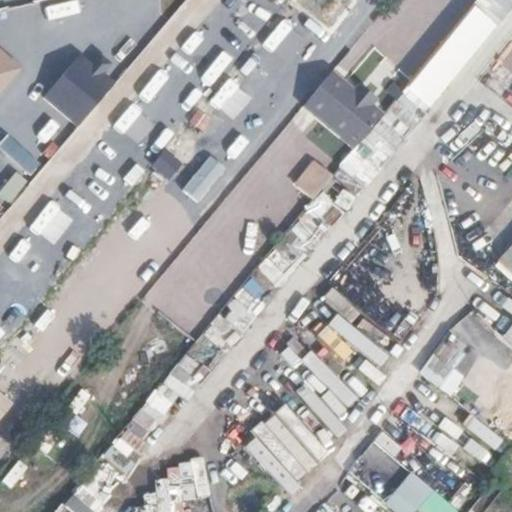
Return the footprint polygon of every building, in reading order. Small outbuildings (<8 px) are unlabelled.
[(511,0),(475,0),(473,4),(497,23),(499,24),(511,6),(511,0)] [(497,23),(473,4),(454,27),(455,27),(407,85),(430,105),(497,23)] [(0,95),(23,68),(0,48),(0,95)] [(75,56),(41,100),(79,129),(113,84),(75,56)] [(315,117),(344,82),(333,72),(304,107),(315,117)] [(315,117),(354,148),(382,114),(383,113),(374,106),(353,89),(344,82),(315,117)] [(358,83),(353,89),(374,106),(379,100),(358,83)] [(429,112),(405,92),(384,116),(382,114),(354,148),(333,174),(331,176),(357,197),(429,112)] [(311,200),(333,174),(314,158),(292,184),(311,200)] [(0,197),(9,203),(23,181),(12,174),(0,192),(0,197)] [(278,238),(155,395),(177,412),(300,255),(278,238)] [(337,316),(328,325),(374,369),(382,360),(337,316)] [(511,320),(499,341),(511,349),(511,320)] [(309,372),(345,405),(364,385),(314,338),(287,367),(301,380),(309,372)] [(302,385),(239,443),(285,491),(347,433),(302,385)] [(0,391),(0,421),(15,404),(0,391)] [(138,398),(97,473),(121,485),(161,410),(138,398)] [(511,491),(511,457),(504,453),(489,479),(511,491)] [(15,461),(0,480),(0,481),(10,490),(26,469),(15,461)] [(388,511),(455,511),(456,510),(407,473),(381,507),(388,511)] [(90,511),(106,493),(83,475),(53,511),(90,511)] [(155,480),(155,511),(175,511),(174,480),(155,480)] [(497,511),(511,511),(511,500),(507,498),(497,511)]
